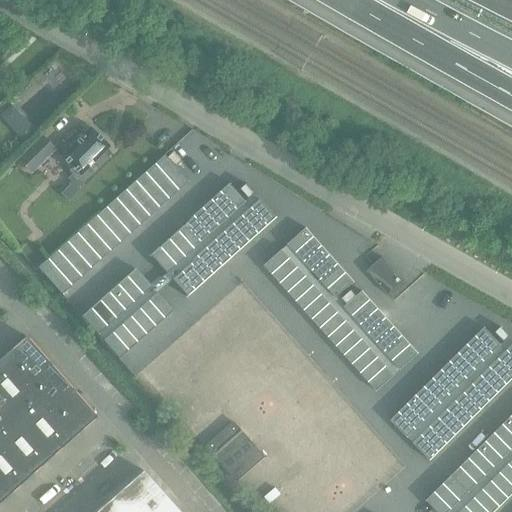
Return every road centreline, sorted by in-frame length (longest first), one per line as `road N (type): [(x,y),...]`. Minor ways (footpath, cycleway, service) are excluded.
road 1 (unclassified): [(0,2),(511,294)]
road 2 (motorway): [(365,0),(455,66),(511,96)]
road 3 (motorway): [(400,0),(511,55)]
